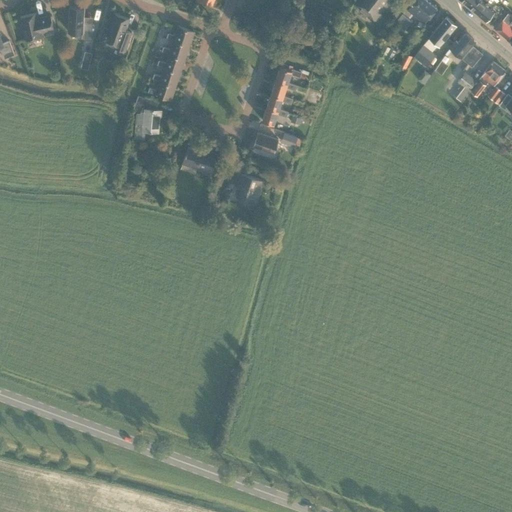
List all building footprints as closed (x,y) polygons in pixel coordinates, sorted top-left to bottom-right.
[(376,19),(391,0),(352,0),(352,1),(376,19)] [(414,0),(407,8),(413,13),(424,22),(437,7),(428,0),(414,0)] [(470,0),(467,4),(477,12),(487,0),(470,0)] [(487,0),(477,12),(486,20),(494,10),(495,12),(500,6),(495,2),(493,4),(488,0),(487,0)] [(82,31),(82,37),(92,37),(93,21),(83,21),(84,6),(70,5),(69,30),(82,31)] [(26,38),(42,35),(41,31),(54,28),(51,14),(38,17),(37,11),(21,15),(26,38)] [(105,27),(103,33),(105,38),(115,42),(113,46),(124,50),(127,43),(131,31),(125,29),(129,17),(115,12),(116,13),(110,29),(105,27)] [(402,12),(396,21),(404,27),(411,19),(408,16),(402,12)] [(509,40),(511,36),(511,15),(508,12),(495,27),(509,40)] [(439,45),(455,26),(453,24),(454,22),(446,15),(429,36),(439,45)] [(167,36),(173,38),(190,44),(194,30),(178,24),(175,34),(168,32),(167,36)] [(333,41),(340,45),(348,27),(340,24),(333,41)] [(4,57),(15,53),(9,39),(2,42),(0,35),(0,33),(1,33),(0,30),(0,46),(4,57)] [(482,52),(472,43),(473,43),(471,41),(473,38),(466,32),(458,41),(456,39),(450,46),(462,56),(462,55),(472,64),(482,52)] [(169,52),(185,57),(190,44),(173,38),(170,47),(163,45),(162,50),(169,52)] [(426,65),(436,53),(424,43),(414,55),(426,65)] [(157,63),(164,65),(180,71),(185,57),(169,52),(166,61),(159,59),(157,63)] [(399,64),(406,67),(412,55),(405,52),(399,64)] [(442,58),(437,67),(443,72),(449,63),(442,58)] [(486,83),(488,81),(488,80),(494,84),(506,69),(493,59),(481,74),(479,78),(480,79),(472,90),(477,95),(486,84),(486,83)] [(153,77),(160,79),(176,85),(180,71),(164,65),(161,75),(154,72),(153,77)] [(280,65),(276,78),(287,82),(288,81),(290,73),(300,76),(302,71),(292,67),(292,68),(280,65)] [(456,96),(461,100),(476,80),(465,71),(464,71),(458,66),(451,75),(458,80),(464,85),(456,96)] [(283,95),(283,94),(286,86),(295,89),(297,84),(288,81),(287,82),(276,78),(271,91),(283,95)] [(171,98),(176,85),(160,79),(156,88),(150,86),(148,90),(171,98)] [(488,95),(498,102),(505,92),(496,85),(488,95)] [(308,100),(319,104),(324,93),(312,88),(308,100)] [(293,97),(283,94),(283,95),(271,91),(267,104),(278,108),(279,107),(282,99),(291,102),(293,97)] [(139,110),(141,102),(152,106),(154,99),(150,97),(150,98),(138,94),(134,108),(139,110)] [(511,96),(511,97),(507,94),(499,103),(510,112),(511,109),(511,96)] [(278,108),(267,104),(262,118),(274,122),(277,112),(287,116),(288,110),(279,107),(278,108)] [(161,115),(161,108),(145,107),(145,110),(141,110),(141,111),(137,111),(135,137),(145,138),(145,130),(158,131),(160,115),(161,115)] [(293,114),(291,120),(299,123),(301,117),(293,114)] [(274,151),(278,138),(258,131),(253,145),(274,151)] [(295,144),(298,145),(300,139),(297,138),(298,136),(285,131),(281,142),(294,146),(295,144)] [(210,174),(217,153),(204,148),(203,150),(188,145),(183,162),(203,169),(202,171),(210,174)] [(223,156),(217,154),(215,161),(221,163),(223,156)] [(253,202),(261,178),(239,171),(235,183),(242,186),(238,197),(253,202)]
